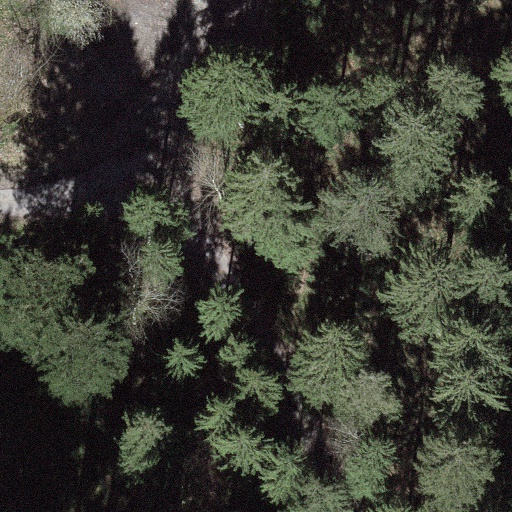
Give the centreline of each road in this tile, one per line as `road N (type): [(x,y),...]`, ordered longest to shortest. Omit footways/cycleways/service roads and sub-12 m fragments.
road 1 (track): [(334,511),(156,163)]
road 2 (track): [(241,0),(156,163)]
road 3 (track): [(156,163),(64,194),(0,186)]
